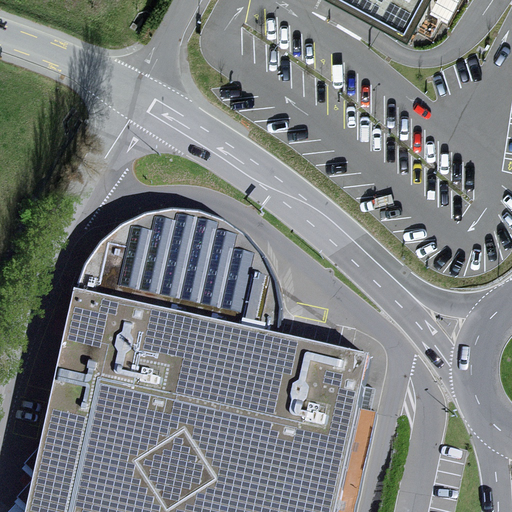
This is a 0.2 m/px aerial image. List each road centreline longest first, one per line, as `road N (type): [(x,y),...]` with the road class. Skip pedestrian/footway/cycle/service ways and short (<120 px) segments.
road 1 (unclassified): [(0,408),(44,256),(139,93)]
road 2 (unclassified): [(407,293),(256,170),(139,93)]
road 3 (unclassified): [(139,93),(0,33)]
road 4 (unclassified): [(407,293),(475,402)]
